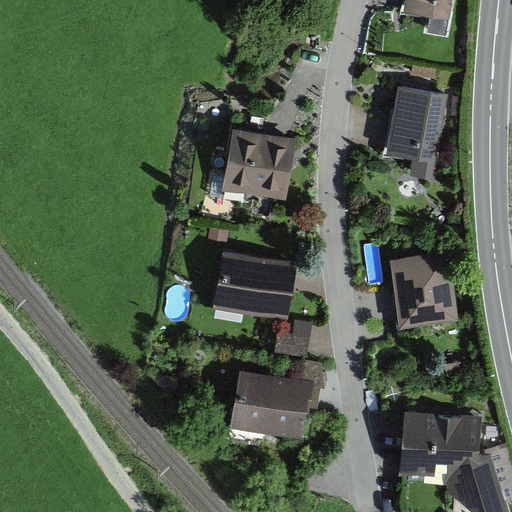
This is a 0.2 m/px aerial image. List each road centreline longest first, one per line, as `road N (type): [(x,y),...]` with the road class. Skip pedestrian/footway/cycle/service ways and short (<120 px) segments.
road 1 (residential): [(356,0),(333,123),(332,203),(371,508)]
road 2 (primary): [(500,0),(491,207),(511,356)]
road 3 (track): [(0,310),(143,511)]
road 4 (unknown): [(106,456),(214,511)]
